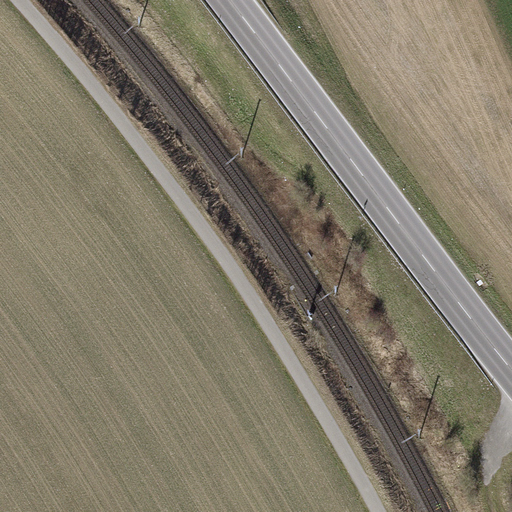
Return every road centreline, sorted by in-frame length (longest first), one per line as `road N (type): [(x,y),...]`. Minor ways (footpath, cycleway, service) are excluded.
road 1 (track): [(379,511),(189,207),(20,0)]
road 2 (primary): [(511,368),(229,0)]
